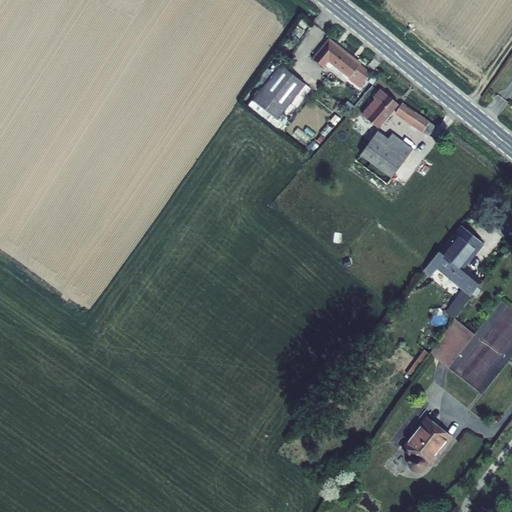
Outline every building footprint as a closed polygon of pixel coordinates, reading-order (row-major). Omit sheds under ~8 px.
[(367,75),(329,42),(313,60),(323,68),(327,64),(359,88),(367,75)] [(305,86),(281,66),(252,102),(277,121),(305,86)] [(377,128),(397,103),(380,90),(373,99),(360,115),(367,120),(377,128)] [(413,128),(399,148),(412,157),(433,128),(402,105),(396,114),(413,128)] [(379,133),(361,155),(392,179),(410,156),(399,148),(379,133)] [(450,243),(447,240),(437,252),(446,259),(459,269),(478,285),(488,270),(472,257),(487,238),(467,222),(450,243)] [(446,259),(437,252),(429,263),(438,270),(446,259)] [(458,271),(477,285),(478,285),(459,269),(458,271)] [(492,272),(488,270),(478,285),(477,285),(480,287),(492,272)] [(483,323),(462,309),(460,311),(437,344),(458,359),(483,323)] [(441,460),(463,429),(439,411),(415,443),(423,449),(423,454),(423,458),(426,461),(433,461),(435,459),(441,460)]
